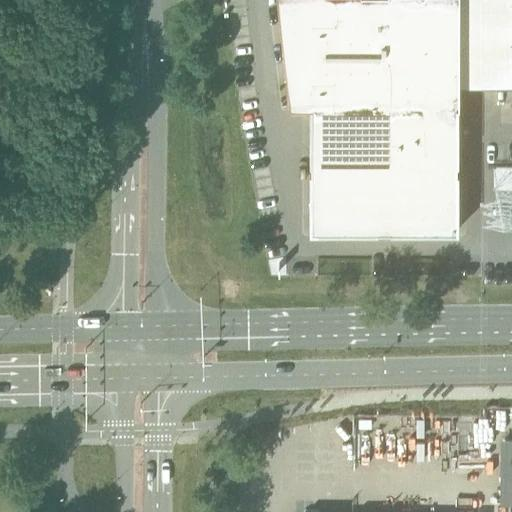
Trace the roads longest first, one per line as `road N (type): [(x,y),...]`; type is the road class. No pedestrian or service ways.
road 1 (unknown): [(473,137),(472,235),(465,246),(292,245),(243,0)]
road 2 (primary): [(511,327),(156,331)]
road 3 (primary): [(157,379),(511,370)]
road 4 (unclassified): [(156,331),(156,46),(146,0)]
road 5 (unclassified): [(140,0),(131,47),(124,330)]
road 6 (unknown): [(477,2),(473,137)]
road 7 (unclassified): [(156,511),(157,379)]
road 8 (unclassified): [(124,380),(123,511)]
road 9 (primary): [(124,330),(0,331)]
road 10 (primary): [(0,381),(124,380)]
